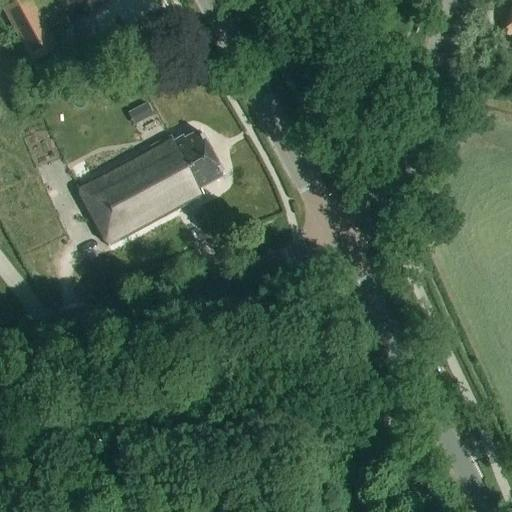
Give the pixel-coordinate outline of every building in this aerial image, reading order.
[(91,9),(105,0),(54,0),(71,28),(94,14),(91,9)] [(511,0),(509,0),(499,35),(511,38),(511,0)] [(77,35),(57,46),(65,62),(86,51),(77,35)] [(147,102),(129,112),(135,123),(153,113),(147,102)] [(0,135),(0,140),(11,176),(71,157),(58,116),(0,135)] [(203,188),(227,175),(203,132),(187,141),(185,138),(176,143),(173,137),(80,188),(112,247),(207,196),(203,188)] [(90,261),(105,292),(136,277),(120,247),(90,261)]
